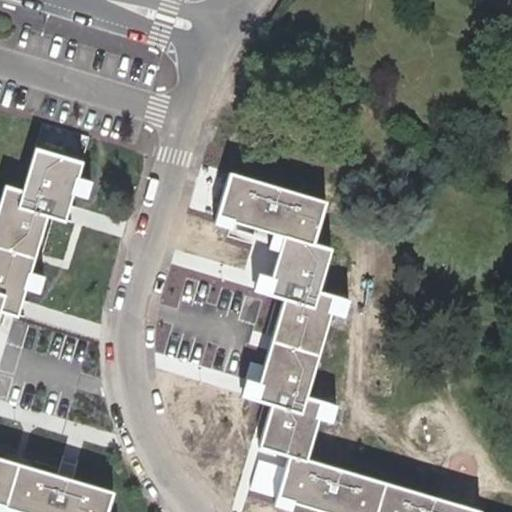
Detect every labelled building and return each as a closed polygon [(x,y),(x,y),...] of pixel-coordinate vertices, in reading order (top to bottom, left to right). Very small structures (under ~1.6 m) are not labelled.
[(0,309),(16,315),(24,288),(29,271),(45,215),(64,221),(71,196),(76,178),(80,163),(41,152),(34,150),(21,192),(5,187),(0,203),(0,309)] [(278,253),(325,267),(330,250),(311,244),(324,203),(229,175),(216,217),(283,236),(278,253)] [(82,180),(76,178),(71,196),(77,198),(82,180)] [(271,279),(318,293),(325,267),(278,253),(271,279)] [(29,271),(24,288),(31,290),(36,274),(29,271)] [(267,293),(271,279),(265,277),(260,291),(267,293)] [(334,297),(318,293),(271,279),(267,293),(284,298),(259,384),(255,398),(271,403),(259,447),(288,455),(276,498),(323,511),(434,511),(438,500),(304,460),(317,418),(321,402),(305,397),(329,313),(334,297)] [(340,299),(334,297),(329,313),(336,315),(340,299)] [(248,396),(255,398),(259,384),(252,382),(248,396)] [(328,404),(321,402),(317,418),(323,420),(328,404)] [(0,506),(19,511),(105,511),(111,493),(72,481),(76,467),(61,462),(56,477),(0,460),(0,506)] [(451,504),(438,500),(434,511),(461,511),(463,507),(451,504)]
